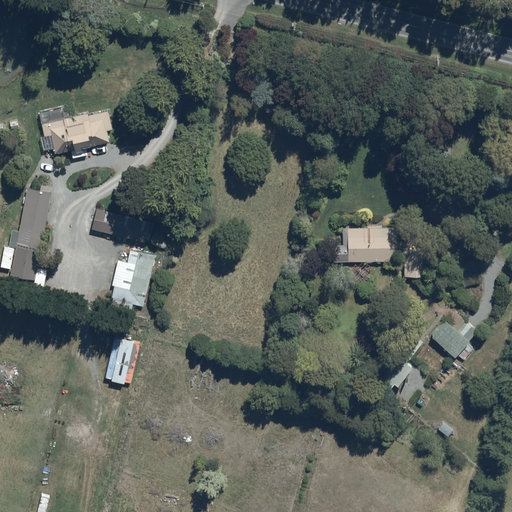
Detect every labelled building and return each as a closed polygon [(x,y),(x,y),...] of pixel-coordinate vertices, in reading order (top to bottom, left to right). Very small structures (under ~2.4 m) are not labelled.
[(88,111),(42,121),(45,135),(51,133),(55,152),(71,149),(73,157),(88,154),(86,145),(110,140),(108,128),(113,127),(109,109),(89,114),(88,111)] [(41,188),(28,186),(19,230),(13,229),(10,245),(5,244),(1,265),(12,267),(11,274),(35,278),(33,286),(44,288),(48,268),(38,266),(52,191),(50,190),(51,185),(42,183),(41,188)] [(343,229),(343,248),(343,251),(335,251),(335,260),(366,259),(366,261),(374,261),(374,259),(398,259),(398,227),(343,227),(343,229)] [(405,274),(428,274),(428,247),(405,247),(405,274)] [(144,305),(155,254),(130,248),(128,261),(118,258),(112,284),(114,284),(111,298),(144,305)] [(455,355),(457,352),(464,358),(474,347),(467,341),(477,328),(454,309),(432,335),(449,349),(447,352),(452,356),(454,354),(455,355)] [(409,328),(376,373),(392,386),(395,382),(399,385),(414,367),(407,362),(424,340),(409,328)]
